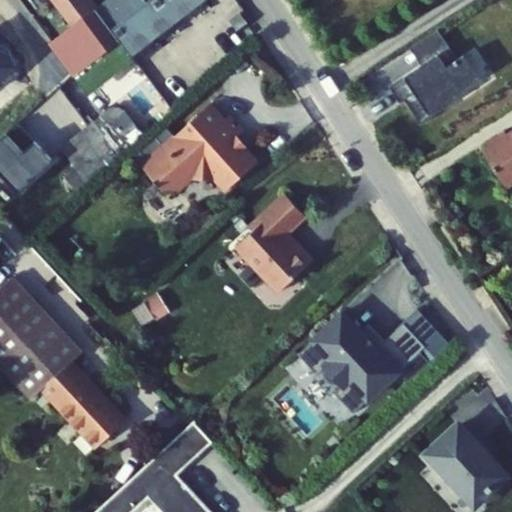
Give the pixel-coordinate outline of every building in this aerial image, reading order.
[(56,0),(75,24),(52,42),(89,89),(200,0),(151,0),(115,28),(93,0),(56,0)] [(460,61),(440,30),(412,48),(424,66),(440,55),(448,68),(460,61)] [(474,83),(460,61),(448,68),(440,55),(424,66),(391,86),(401,103),(406,100),(422,125),(445,110),(443,107),(441,104),(455,95),(474,83)] [(466,57),(460,61),(474,83),(480,79),(466,57)] [(137,84),(61,149),(91,185),(165,116),(137,84)] [(457,98),(455,95),(441,104),(443,107),(457,98)] [(179,157),(156,177),(168,190),(182,191),(197,179),(220,180),(231,192),(263,165),(241,139),(249,133),(235,117),(230,121),(216,106),(170,146),(179,157)] [(55,161),(18,124),(0,140),(0,172),(21,194),(55,161)] [(147,166),(156,177),(179,157),(170,146),(147,166)] [(257,233),(240,249),(282,295),(317,263),(303,248),(298,248),(297,249),(287,239),(310,219),(289,197),(253,230),(257,233)] [(11,278),(0,288),(0,364),(30,396),(79,350),(11,278)] [(147,304),(159,320),(171,311),(160,295),(147,304)] [(340,315),(310,343),(328,362),(320,370),(339,391),(346,384),(364,403),(394,376),(404,387),(426,366),(416,355),(421,350),(400,327),(374,351),(340,315)] [(82,353),(79,350),(30,396),(32,399),(42,389),(98,448),(128,420),(73,361),(82,353)] [(485,401),(467,422),(479,432),(485,424),(493,430),(504,417),(485,401)] [(509,472),(461,421),(427,453),(448,476),(451,473),(478,501),(509,472)] [(209,444),(191,423),(177,436),(196,457),(209,444)] [(196,457),(177,436),(96,511),(133,511),(146,500),(157,511),(207,511),(174,477),(196,457)]
